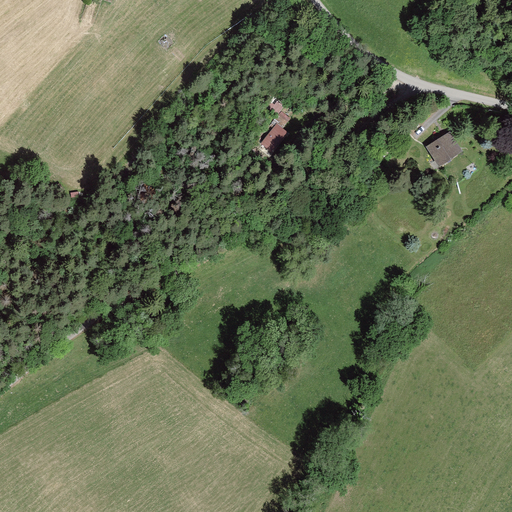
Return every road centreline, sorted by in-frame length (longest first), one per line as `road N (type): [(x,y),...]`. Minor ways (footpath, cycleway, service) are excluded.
road 1 (unclassified): [(420,85),(231,242),(116,305),(0,391)]
road 2 (unclassified): [(316,0),(371,58),(420,85)]
